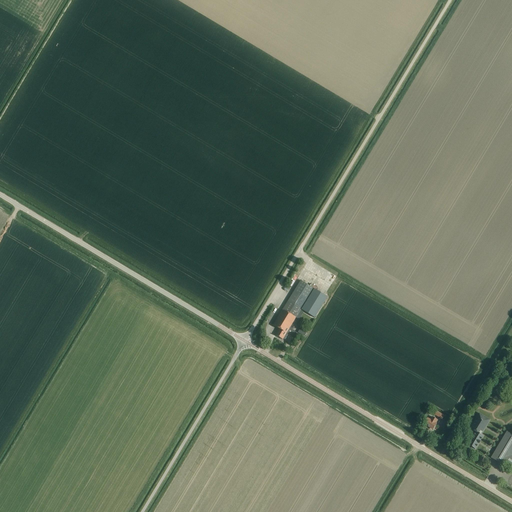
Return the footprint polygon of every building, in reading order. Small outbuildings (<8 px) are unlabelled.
[(300,281),(273,326),(279,329),(275,335),(283,340),(283,339),(285,340),(288,335),(293,338),(296,334),(297,333),(290,328),(301,310),(315,318),(327,297),(319,292),(314,289),(305,283),(300,281)] [(483,431),(484,428),(486,426),(489,420),(479,414),(470,429),(476,432),(468,445),(475,449),(483,436),(478,433),(480,430),(482,431),(483,431)] [(438,420),(432,417),(430,420),(428,418),(424,424),(433,430),(437,424),(436,423),(438,420)] [(511,436),(507,434),(494,457),(505,464),(506,463),(511,467),(511,457),(510,456),(511,452),(511,436)] [(481,450),(487,444),(484,441),(478,447),(481,450)]
